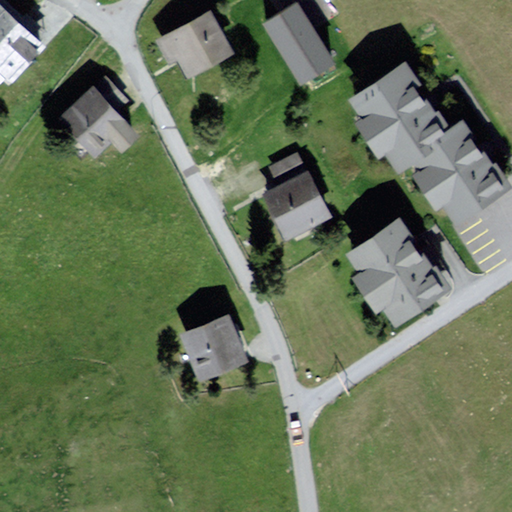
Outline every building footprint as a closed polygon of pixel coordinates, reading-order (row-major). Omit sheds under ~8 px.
[(177,42),(187,63),(230,41),(210,1),(157,29),(167,47),(177,42)] [(0,61),(12,72),(41,39),(2,6),(0,3),(0,61)] [(405,66),(358,95),(399,162),(419,150),(456,210),(498,184),(474,145),(458,120),(444,128),(425,97),(405,66)] [(64,116),(92,147),(108,132),(119,144),(133,131),(127,124),(93,89),(64,116)] [(266,190),(286,232),(327,212),(307,170),(266,190)] [(353,256),(394,315),(439,284),(414,249),(398,225),(353,256)] [(188,336),(202,370),(239,356),(225,321),(188,336)]
